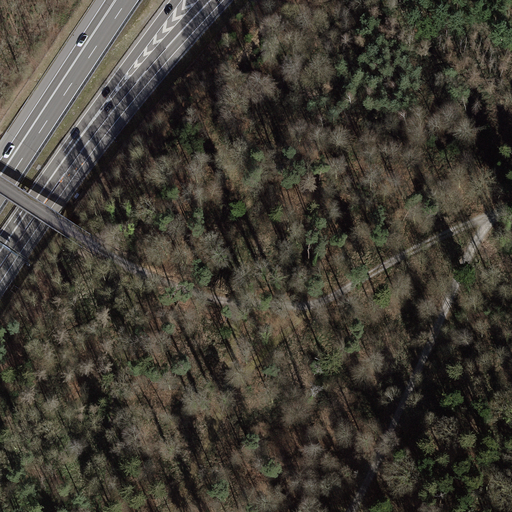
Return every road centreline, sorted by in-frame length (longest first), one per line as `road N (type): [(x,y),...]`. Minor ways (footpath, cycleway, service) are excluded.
road 1 (track): [(0,184),(121,264),(232,303),(307,308),(482,218)]
road 2 (motorway): [(0,267),(112,112),(210,0)]
road 3 (track): [(482,218),(349,511)]
road 4 (motorway): [(0,243),(176,0)]
road 5 (track): [(307,308),(130,511)]
road 6 (motorway): [(127,0),(0,193)]
road 7 (motorway): [(110,0),(0,168)]
road 8 (track): [(232,303),(232,369),(201,453)]
